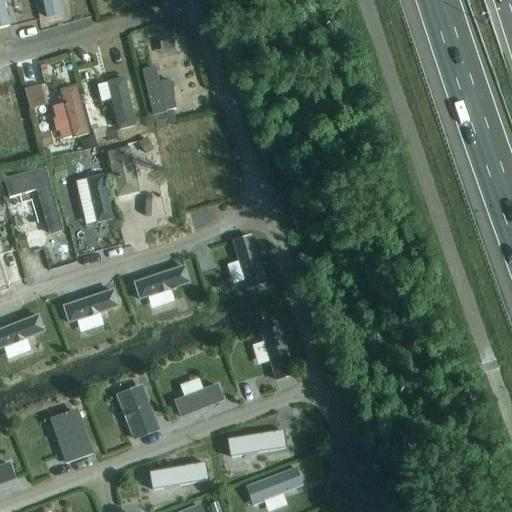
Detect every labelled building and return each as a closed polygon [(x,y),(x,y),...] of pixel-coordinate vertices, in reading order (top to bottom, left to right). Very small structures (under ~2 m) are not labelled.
[(38,0),(43,20),(55,17),(50,0),(38,0)] [(142,71),(153,115),(166,112),(165,112),(175,109),(168,81),(158,83),(154,68),(142,71)] [(107,83),(118,130),(134,126),(123,79),(107,83)] [(39,86),(24,90),(30,110),(45,105),(39,86)] [(88,134),(75,87),(60,92),(73,138),(88,134)] [(166,114),(154,117),(156,128),(169,125),(166,114)] [(49,132),(39,135),(43,147),(52,145),(49,132)] [(92,138),(80,141),(82,150),(94,147),(92,138)] [(146,144),(141,148),(145,154),(150,151),(146,144)] [(138,193),(128,150),(106,155),(116,198),(138,193)] [(63,165),(52,168),(55,181),(66,179),(63,165)] [(36,190),(49,236),(62,232),(44,168),(3,180),(8,198),(36,190)] [(101,176),(85,179),(96,224),(112,220),(101,176)] [(23,234),(15,237),(19,250),(27,247),(23,234)] [(249,234),(232,239),(247,289),(264,284),(249,234)] [(133,284),(139,300),(189,283),(183,267),(133,284)] [(63,307),(68,323),(118,307),(112,291),(63,307)] [(0,330),(0,348),(43,332),(37,316),(0,330)] [(293,376),(279,328),(260,333),(274,382),(293,376)] [(222,401),(216,386),(174,402),(180,417),(222,401)] [(118,398),(133,439),(157,430),(141,389),(118,398)] [(90,454),(75,412),(51,421),(66,463),(90,454)] [(282,432),(227,441),(230,457),(285,448),(282,432)] [(0,485),(15,479),(8,463),(0,466),(0,485)] [(204,464),(149,474),(151,490),(207,480),(204,464)] [(247,487),(253,505),(302,486),(295,469),(247,487)]
